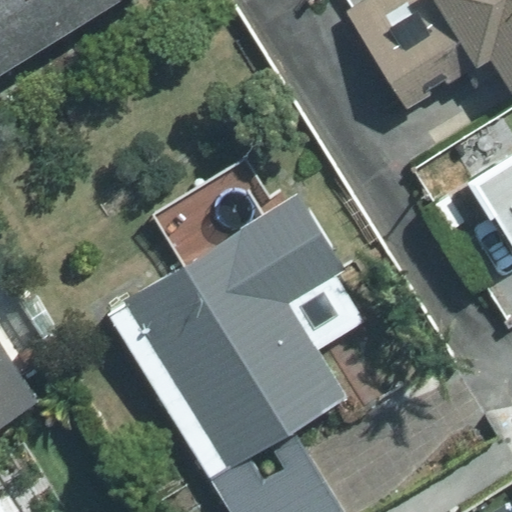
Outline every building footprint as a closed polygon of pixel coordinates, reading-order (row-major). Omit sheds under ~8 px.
[(0,0),(0,70),(122,0),(0,0)] [(511,0),(336,0),(326,7),(402,123),(485,69),(511,86),(511,0)] [(511,154),(507,146),(461,174),(506,247),(511,243),(511,154)] [(350,273),(289,176),(95,297),(230,511),(322,511),(276,438),(344,396),(290,310),(350,273)] [(0,430),(37,407),(0,349),(0,511),(10,511),(0,496),(0,430)]
